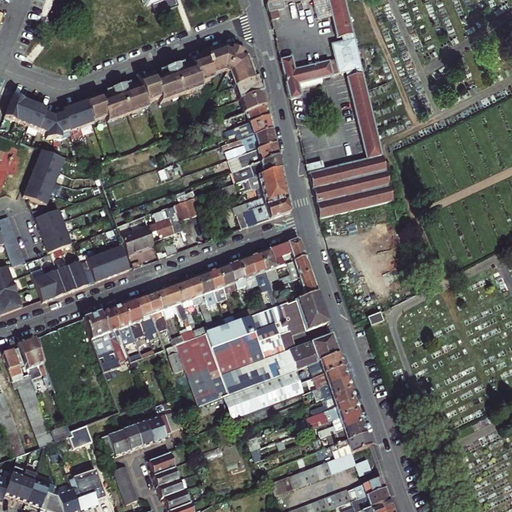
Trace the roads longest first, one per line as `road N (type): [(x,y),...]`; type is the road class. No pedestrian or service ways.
road 1 (residential): [(0,335),(306,220)]
road 2 (residential): [(306,220),(408,511)]
road 3 (residential): [(9,71),(76,88),(255,20)]
road 4 (residential): [(255,20),(306,220)]
